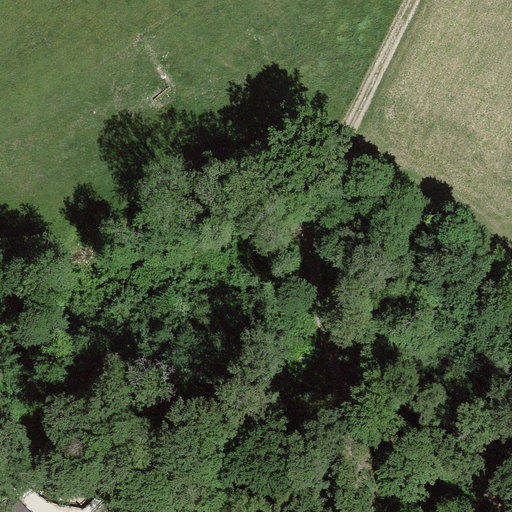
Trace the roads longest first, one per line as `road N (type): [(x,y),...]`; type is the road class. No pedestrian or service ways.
road 1 (track): [(366,511),(308,234),(315,193),(414,0)]
road 2 (track): [(342,410),(137,365),(90,373),(28,419),(0,424)]
